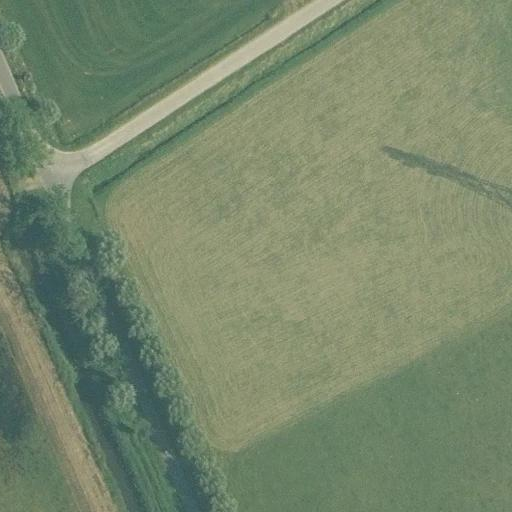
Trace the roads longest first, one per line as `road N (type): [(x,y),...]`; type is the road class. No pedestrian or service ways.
road 1 (unclassified): [(196,511),(52,179)]
road 2 (unclassified): [(52,179),(329,0)]
road 3 (unclassified): [(52,179),(0,59)]
